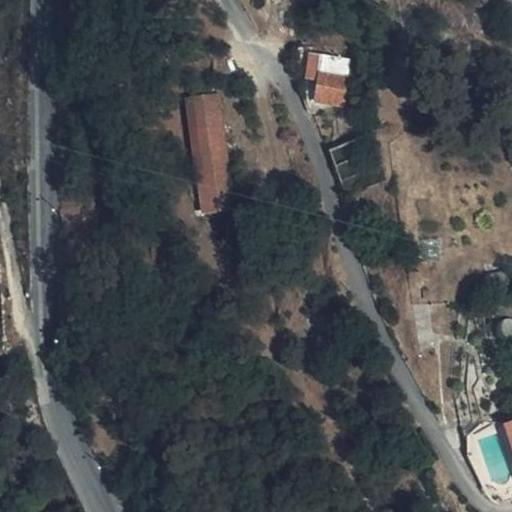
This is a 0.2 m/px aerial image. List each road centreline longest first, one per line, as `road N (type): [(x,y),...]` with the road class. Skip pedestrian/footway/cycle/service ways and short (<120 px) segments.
road 1 (residential): [(228,0),(297,112),(382,346),(485,511)]
road 2 (tertiary): [(47,0),(46,339),(63,429),(110,511)]
